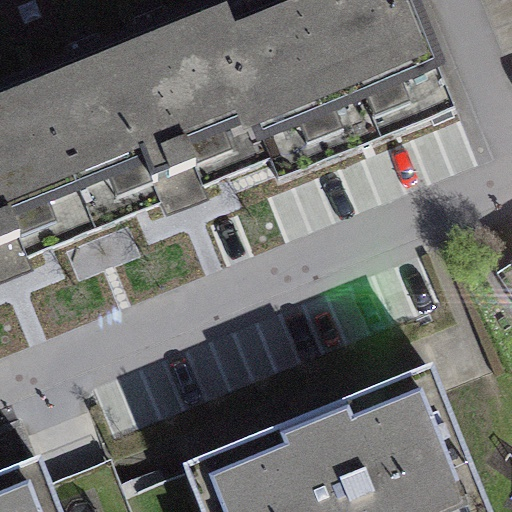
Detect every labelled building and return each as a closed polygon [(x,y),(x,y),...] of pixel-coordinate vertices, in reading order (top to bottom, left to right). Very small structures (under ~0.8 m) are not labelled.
[(282,0),(287,12),(229,35),(282,170),(288,185),(454,121),(407,0),(282,0)] [(101,240),(282,170),(229,35),(221,14),(40,83),(101,240)] [(0,278),(101,240),(40,83),(0,99),(0,278)] [(488,511),(434,372),(180,469),(196,511),(488,511)] [(59,511),(41,465),(0,480),(0,511),(59,511)]
